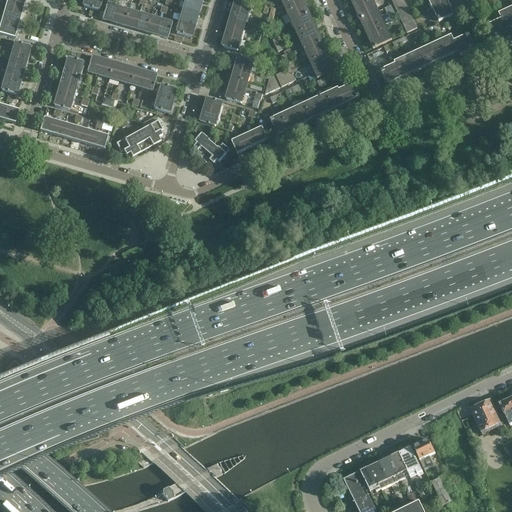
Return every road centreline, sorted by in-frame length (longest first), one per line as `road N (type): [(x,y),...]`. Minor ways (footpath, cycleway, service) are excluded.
road 1 (motorway): [(511,210),(0,405)]
road 2 (motorway): [(0,445),(511,255)]
road 3 (unclassified): [(312,509),(308,489),(322,465),(511,375)]
road 4 (residential): [(188,195),(380,108)]
road 5 (tertiary): [(237,511),(92,382)]
road 6 (residential): [(167,189),(21,145)]
road 7 (residential): [(203,59),(60,17)]
road 8 (residential): [(55,36),(197,79)]
road 9 (trunk): [(95,511),(0,428)]
road 10 (tertiary): [(92,382),(0,307)]
